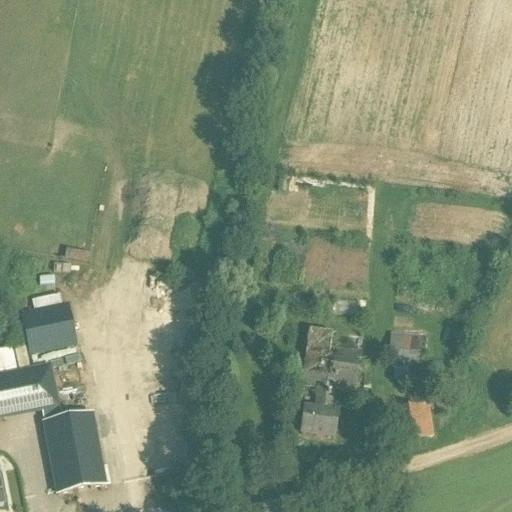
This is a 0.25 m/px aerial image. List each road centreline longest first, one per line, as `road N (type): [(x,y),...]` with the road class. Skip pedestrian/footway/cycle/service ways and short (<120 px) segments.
road 1 (unclassified): [(235,511),(386,473)]
road 2 (track): [(386,473),(511,425)]
